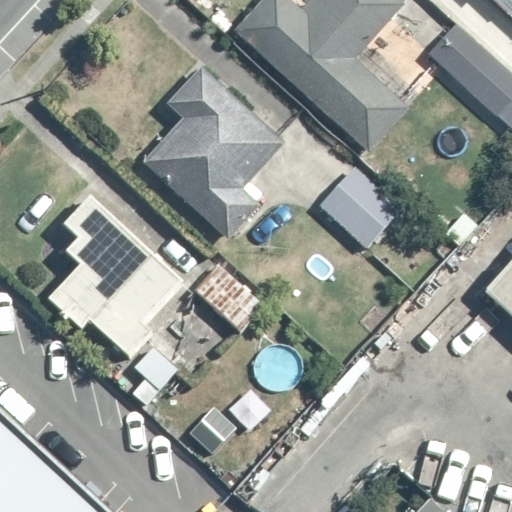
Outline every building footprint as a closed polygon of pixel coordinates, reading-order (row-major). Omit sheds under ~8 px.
[(511,38),(506,43),(466,9),(457,17),(438,0),(321,0),(317,4),(312,0),(266,0),(241,27),(375,153),(450,70),(511,127),(511,38)] [(511,0),(498,0),(511,12),(511,0)] [(345,170),(218,52),(175,101),(191,116),(151,161),(243,245),(289,198),(305,213),(345,170)] [(401,212),(357,170),(321,208),(366,250),(401,212)] [(200,279),(102,189),(71,221),(85,234),(72,247),(88,262),(55,296),(90,330),(98,321),(170,391),(216,343),(176,304),(200,279)] [(511,219),(458,278),(511,326),(511,219)] [(264,306),(216,264),(193,291),(241,333),(264,306)] [(0,511),(92,511),(0,429),(0,511)] [(442,511),(430,500),(418,511),(442,511)]
